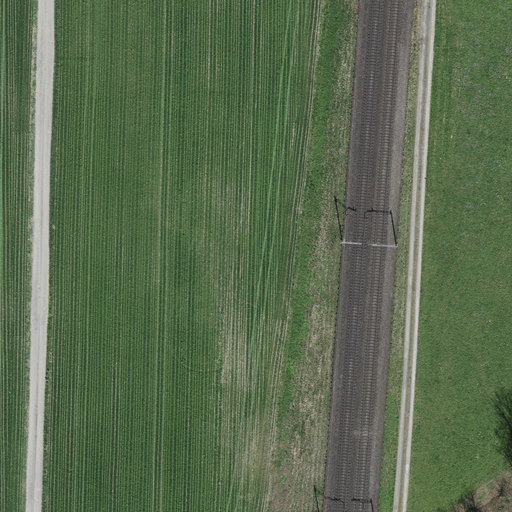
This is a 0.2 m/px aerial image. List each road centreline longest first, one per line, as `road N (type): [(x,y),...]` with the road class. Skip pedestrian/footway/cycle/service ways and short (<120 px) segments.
road 1 (track): [(438,0),(403,511)]
road 2 (track): [(33,511),(46,0)]
